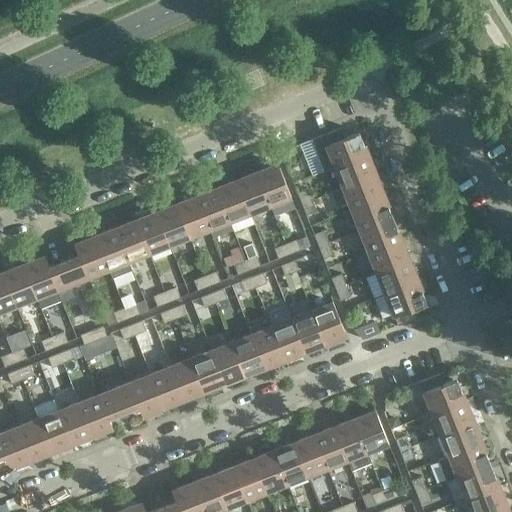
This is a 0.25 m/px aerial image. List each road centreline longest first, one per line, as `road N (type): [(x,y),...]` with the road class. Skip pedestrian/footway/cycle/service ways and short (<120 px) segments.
road 1 (residential): [(0,508),(468,325)]
road 2 (residential): [(0,223),(349,83),(370,84)]
road 3 (residential): [(468,325),(370,84)]
road 4 (residential): [(511,438),(468,325)]
